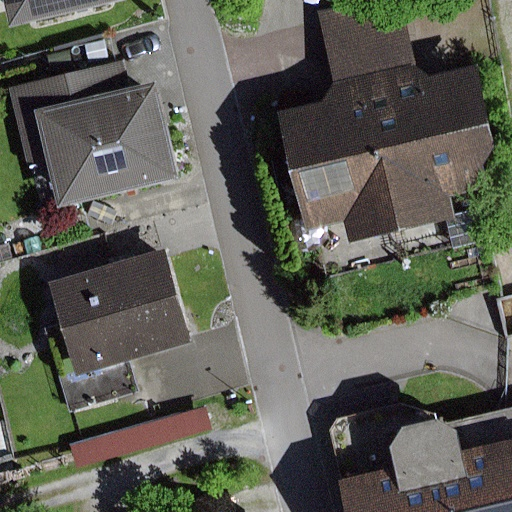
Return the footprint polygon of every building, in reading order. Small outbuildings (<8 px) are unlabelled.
[(5,0),(13,29),(126,0),(5,0)] [(363,0),(318,10),(337,96),(420,78),(402,0),(363,0)] [(35,115),(131,92),(123,62),(7,91),(14,120),(35,115)] [(337,96),(275,110),(302,232),(344,223),(348,242),(453,219),(448,195),(499,184),(473,66),(420,78),(337,96)] [(131,92),(35,115),(57,208),(176,180),(153,86),(131,92)] [(162,251),(48,284),(74,375),(127,360),(189,343),(162,251)] [(137,392),(127,360),(74,375),(59,380),(69,412),(137,392)] [(207,408),(72,447),(78,469),(213,430),(207,408)] [(395,471),(344,483),(350,511),(511,511),(511,410),(449,426),(437,420),(401,427),(390,450),(395,471)]
